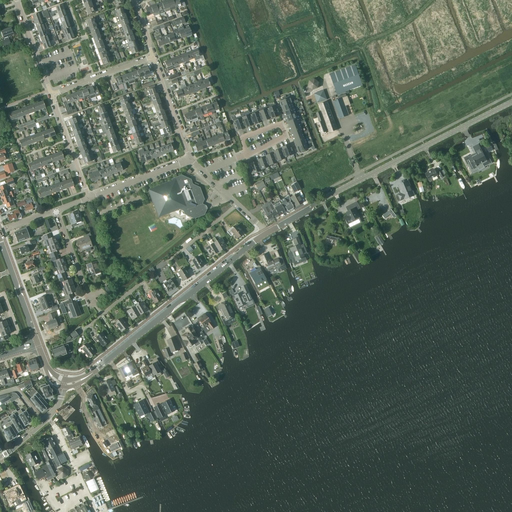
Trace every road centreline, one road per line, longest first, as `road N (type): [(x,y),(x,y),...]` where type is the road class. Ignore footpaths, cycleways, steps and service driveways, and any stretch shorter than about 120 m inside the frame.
road 1 (secondary): [(267,233),(511,102)]
road 2 (secondary): [(63,386),(81,381),(267,233)]
